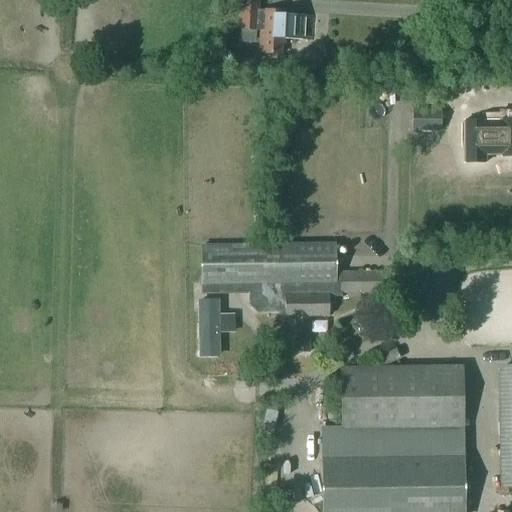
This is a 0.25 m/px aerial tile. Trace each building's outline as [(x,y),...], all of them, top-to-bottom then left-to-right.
[(239,0),(239,2),(238,28),(256,29),(259,29),(258,52),(259,52),(280,53),(281,43),(283,43),(284,38),(312,40),(313,15),(285,13),(285,11),(257,9),(258,3),(257,0),(239,0)] [(439,109),(469,110),(470,89),(440,88),(439,109)] [(412,110),(413,92),(398,92),(398,120),(412,121),(412,110)] [(412,131),(441,131),(441,110),(412,110),(412,121),(412,131)] [(511,112),(500,112),(500,121),(496,121),(496,132),(486,132),(486,141),(496,141),(496,148),(502,148),(502,156),(511,156),(511,112)] [(287,209),(272,208),(272,221),(287,221),(287,209)] [(269,245),(202,246),(202,284),(250,283),(250,304),(257,310),(285,310),(285,316),(292,316),(292,338),(294,338),(294,352),(308,352),(308,338),(310,338),(310,316),(328,316),(328,294),(340,294),(340,293),(339,274),(334,274),(334,247),(334,244),(311,244),(298,244),(269,245)] [(384,272),(339,273),(339,274),(340,293),(384,293),(384,272)] [(217,329),(218,329),(218,301),(198,302),(198,330),(200,330),(201,356),(217,355),(217,329)] [(511,366),(503,366),(505,486),(511,486),(511,366)] [(463,511),(461,367),(341,369),(342,428),(321,428),(322,511),(463,511)]
